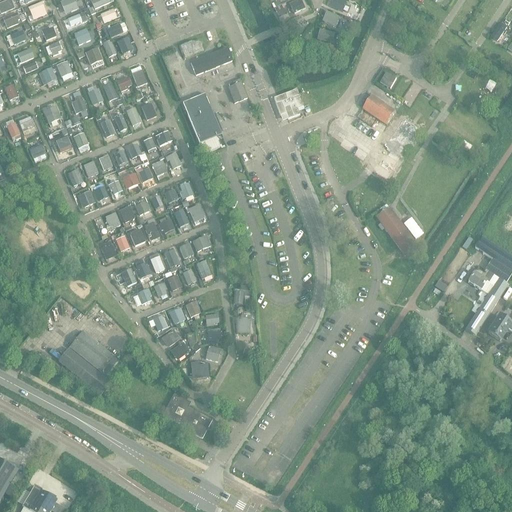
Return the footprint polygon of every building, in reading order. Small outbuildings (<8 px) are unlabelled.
[(65,17),(78,12),(75,6),(72,0),(71,0),(60,5),(63,12),(65,17)] [(97,0),(91,3),(94,11),(110,5),(107,0),(97,0)] [(306,9),(301,0),(299,0),(289,5),(294,15),(306,9)] [(343,12),(347,3),(339,0),(333,0),(331,8),(343,12)] [(0,5),(0,16),(0,17),(14,11),(10,2),(0,5)] [(41,5),(28,10),(33,23),(46,17),(41,5)] [(102,22),(104,26),(117,20),(115,16),(113,11),(100,17),(102,22)] [(337,28),(341,18),(327,12),(323,22),(337,28)] [(83,13),(67,20),(70,27),(81,23),(82,24),(87,22),(83,13)] [(2,21),(7,31),(19,26),(18,23),(20,22),(17,15),(2,21)] [(498,42),(508,28),(501,23),(491,37),(498,42)] [(109,36),(110,41),(123,36),(121,31),(120,27),(107,32),(109,36)] [(41,32),(46,43),(56,39),(52,30),(49,31),(48,29),(41,32)] [(333,44),(336,34),(320,30),(318,41),(333,44)] [(74,37),(78,48),(91,43),(86,31),(74,37)] [(9,38),(14,48),(25,42),(21,33),(9,38)] [(116,43),(121,55),(126,53),(130,51),(124,39),(120,41),(116,43)] [(193,42),(192,42),(191,42),(189,42),(178,47),(184,60),(203,51),(202,48),(202,43),(198,40),(196,41),(194,42),(193,42)] [(108,60),(113,59),(116,56),(110,43),(106,45),(102,46),(108,60)] [(48,48),(53,58),(59,56),(58,55),(62,53),(58,44),(48,48)] [(227,49),(190,63),(195,76),(232,62),(227,49)] [(97,50),(85,56),(90,68),(96,66),(103,63),(97,50)] [(17,56),(21,66),(34,60),(30,51),(17,56)] [(162,56),(166,66),(177,61),(173,52),(162,56)] [(24,73),(25,76),(38,71),(36,68),(35,64),(23,69),(24,73)] [(56,69),(61,80),(67,78),(72,75),(67,64),(61,67),(56,69)] [(51,85),(56,83),(51,71),(46,73),(41,75),(43,80),(40,81),(43,88),(46,87),(51,85)] [(132,75),(137,89),(147,85),(142,72),(132,75)] [(391,91),(397,80),(383,72),(377,83),(391,91)] [(118,87),(121,93),(128,90),(127,88),(132,86),(131,82),(128,78),(117,83),(118,87)] [(247,99),(240,81),(228,85),(236,104),(247,99)] [(103,88),(109,103),(113,101),(118,99),(112,85),(103,88)] [(5,91),(10,103),(14,102),(18,100),(13,88),(9,90),(5,91)] [(88,94),(93,107),(98,105),(104,103),(98,90),(93,92),(88,94)] [(303,108),(296,91),(273,99),(280,116),(285,114),(288,120),(299,116),(297,110),(303,108)] [(216,138),(221,136),(204,95),(182,104),(199,145),(201,144),(216,138)] [(372,97),(363,110),(387,126),(395,113),(372,97)] [(75,102),(71,104),(75,116),(87,111),(82,98),(74,100),(75,102)] [(147,123),(158,119),(152,104),(141,109),(147,123)] [(43,113),(48,125),(55,122),(61,120),(56,108),(50,110),(43,113)] [(137,125),(141,124),(135,109),(131,111),(126,113),(132,128),(137,125)] [(114,119),(120,133),(124,131),(127,130),(121,116),(118,117),(114,119)] [(19,123),(22,131),(33,127),(32,122),(30,118),(19,123)] [(374,171),(373,171),(389,182),(396,172),(392,169),(400,157),(402,159),(421,131),(403,119),(384,147),(390,151),(382,163),(380,162),(374,171)] [(100,125),(106,139),(115,135),(109,121),(105,123),(100,125)] [(6,128),(12,140),(16,138),(20,136),(15,124),(11,126),(6,128)] [(23,133),(25,137),(36,133),(34,128),(23,133)] [(156,138),(160,148),(167,145),(172,143),(168,133),(163,135),(156,138)] [(73,139),(78,150),(84,148),(89,146),(84,134),(79,136),(73,139)] [(54,143),(59,154),(72,149),(67,138),(54,143)] [(216,138),(201,144),(205,155),(220,148),(216,138)] [(144,142),(149,155),(157,152),(152,139),(148,141),(144,142)] [(42,146),(29,151),(33,160),(45,155),(42,146)] [(130,157),(132,160),(138,157),(142,156),(137,146),(133,147),(130,149),(133,156),(130,157)] [(114,156),(119,167),(123,165),(128,163),(124,152),(119,154),(114,156)] [(169,162),(173,171),(178,169),(182,167),(176,155),(172,156),(165,159),(167,163),(169,162)] [(99,161),(104,172),(112,168),(108,157),(99,161)] [(152,166),(157,178),(168,173),(163,162),(152,166)] [(83,167),(89,179),(99,175),(94,163),(83,167)] [(139,174),(143,184),(148,182),(153,180),(149,170),(144,172),(139,174)] [(78,171),(67,175),(73,188),(83,184),(78,171)] [(125,184),(128,190),(133,188),(138,186),(137,184),(139,183),(135,174),(128,177),(122,180),(124,184),(125,184)] [(112,191),(114,196),(118,194),(122,193),(118,183),(114,184),(108,187),(110,192),(112,191)] [(179,194),(182,201),(194,197),(189,184),(179,188),(181,192),(179,194)] [(95,192),(99,202),(104,200),(108,199),(103,188),(103,189),(102,186),(95,189),(96,192),(95,192)] [(164,195),(168,205),(173,203),(177,202),(173,192),(169,193),(164,195)] [(79,197),(84,209),(93,205),(88,193),(84,195),(79,197)] [(150,201),(155,211),(160,209),(164,207),(159,197),(155,199),(150,201)] [(136,207),(140,217),(145,215),(150,213),(146,203),(136,207)] [(189,211),(194,224),(205,220),(199,206),(189,211)] [(120,212),(125,225),(135,220),(130,208),(120,212)] [(417,247),(389,208),(376,218),(405,257),(417,247)] [(175,217),(180,229),(185,227),(190,225),(185,213),(180,215),(175,217)] [(113,226),(115,229),(121,227),(115,215),(106,219),(109,228),(113,226)] [(163,232),(165,236),(170,233),(175,231),(170,221),(166,223),(158,226),(161,233),(163,232)] [(145,231),(152,245),(161,241),(156,227),(145,231)] [(130,236),(135,248),(145,244),(141,232),(139,233),(139,231),(137,232),(137,233),(130,236)] [(116,242),(121,254),(130,250),(125,238),(120,240),(116,242)] [(193,244),(197,254),(203,251),(211,247),(207,238),(199,241),(193,244)] [(468,238),(462,248),(466,250),(472,241),(468,238)] [(501,296),(508,286),(505,285),(511,274),(511,258),(485,241),(478,251),(492,260),(483,274),(485,275),(482,279),(486,281),(480,291),(487,296),(465,330),(475,337),(501,296)] [(100,249),(106,262),(116,258),(110,243),(103,246),(104,247),(100,249)] [(180,250),(184,260),(194,256),(190,245),(180,250)] [(164,255),(170,270),(180,265),(174,251),(169,253),(164,255)] [(150,261),(156,275),(160,273),(165,271),(159,258),(155,259),(150,261)] [(197,266),(203,281),(212,277),(206,262),(201,264),(197,266)] [(136,268),(141,280),(145,278),(151,276),(148,268),(146,268),(145,265),(136,268)] [(131,270),(121,274),(127,288),(136,284),(131,270)] [(476,270),(468,283),(480,291),(486,281),(482,279),(485,275),(483,274),(476,270)] [(183,275),(188,287),(193,285),(196,283),(191,271),(187,273),(183,275)] [(167,281),(172,293),(178,291),(182,289),(177,277),(172,279),(167,281)] [(439,282),(436,286),(444,292),(447,287),(439,282)] [(154,289),(158,299),(167,296),(165,292),(167,291),(164,284),(163,285),(158,287),(154,289)] [(511,288),(508,286),(501,296),(510,302),(511,299),(511,288)] [(139,295),(143,305),(152,302),(150,298),(152,297),(149,291),(143,293),(139,295)] [(234,292),(232,305),(243,307),(245,294),(234,292)] [(185,307),(190,320),(196,317),(196,315),(199,314),(195,302),(185,307)] [(170,314),(174,326),(185,321),(180,310),(174,312),(170,314)] [(206,317),(207,326),(219,324),(218,316),(206,317)] [(153,321),(158,333),(167,329),(162,317),(158,319),(153,321)] [(511,333),(511,322),(510,325),(499,317),(488,334),(500,342),(507,330),(511,333)] [(238,319),(237,335),(250,335),(250,319),(238,319)] [(208,332),(209,343),(221,342),(220,331),(208,332)] [(173,332),(162,340),(168,349),(180,341),(173,332)] [(101,374),(113,358),(81,333),(69,349),(101,374)] [(191,348),(195,353),(200,350),(203,348),(199,343),(197,344),(191,348)] [(170,353),(177,362),(190,353),(183,344),(170,353)] [(206,361),(218,363),(220,357),(221,351),(209,348),(207,354),(206,361)] [(68,350),(58,363),(100,397),(110,384),(68,350)] [(113,358),(101,374),(105,377),(117,361),(113,358)] [(191,364),(193,381),(209,379),(208,366),(200,367),(199,364),(191,364)] [(174,395),(162,419),(184,430),(202,440),(210,426),(213,420),(189,407),(191,404),(183,400),(174,395)] [(0,498),(14,475),(4,469),(3,471),(0,469),(0,498)] [(29,495),(22,508),(29,511),(51,511),(57,502),(43,494),(44,492),(34,486),(29,495)]
